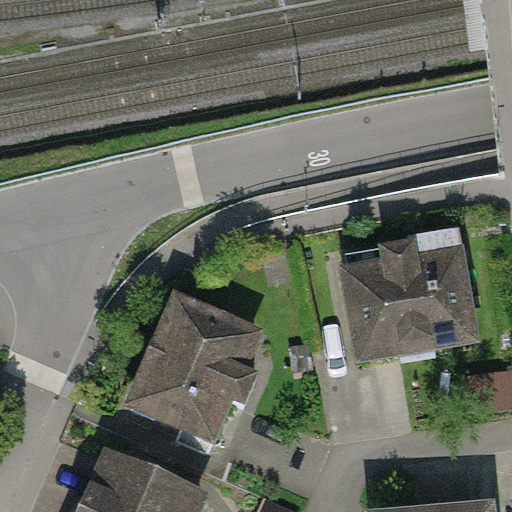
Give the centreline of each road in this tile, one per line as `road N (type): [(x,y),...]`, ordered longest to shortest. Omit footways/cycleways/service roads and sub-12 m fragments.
road 1 (residential): [(511,110),(53,213)]
road 2 (residential): [(53,213),(61,321),(0,462)]
